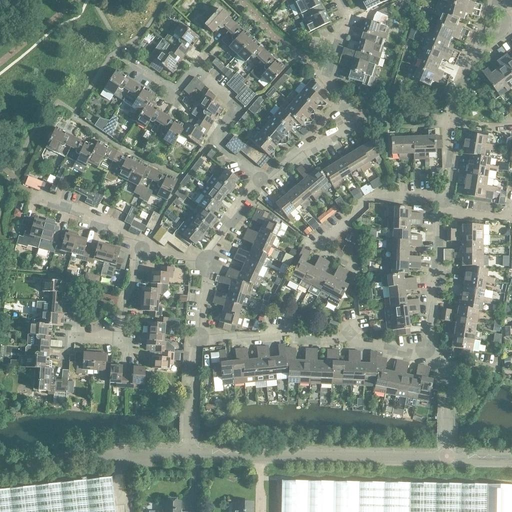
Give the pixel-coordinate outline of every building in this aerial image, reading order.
[(293,4),(299,15),(300,14),(300,15),(321,5),(318,0),(293,0),(295,3),(293,4)] [(389,0),(360,0),(366,11),(390,0),(389,0)] [(404,2),(400,0),(391,5),(401,9),(404,2)] [(448,0),(448,3),(481,11),(482,5),(469,2),(469,0),(448,0)] [(481,11),(448,3),(446,11),(444,11),(443,14),(460,19),(465,20),(466,14),(479,17),(481,11)] [(330,22),(321,5),(300,15),(304,21),(302,22),(308,33),(330,22)] [(220,25),(228,32),(236,24),(219,9),(204,25),(213,33),(220,25)] [(443,14),(439,12),(437,15),(440,16),(436,24),(438,25),(468,37),(470,32),(457,26),(460,19),(443,14)] [(166,43),(167,42),(176,49),(185,56),(198,38),(180,25),(181,24),(177,21),(163,40),(166,43)] [(366,21),(360,40),(382,46),(384,40),(386,40),(390,28),(366,21)] [(252,38),(236,24),(228,32),(221,40),(237,55),(252,38)] [(465,43),(468,37),(438,25),(435,33),(431,31),(429,34),(450,43),(452,38),(465,43)] [(452,57),(458,59),(461,54),(448,48),(450,43),(429,34),(428,38),(425,45),(429,47),(452,57)] [(268,53),(252,38),(237,55),(245,63),(253,55),(260,62),(268,53)] [(360,40),(354,59),(378,66),(384,47),(382,46),(360,40)] [(172,74),(185,56),(176,49),(167,42),(166,43),(162,48),(164,49),(162,52),(161,51),(150,66),(159,73),(163,68),(172,74)] [(458,59),(452,57),(429,47),(426,55),(421,53),(420,56),(441,65),(443,60),(456,65),(458,59)] [(285,68),(268,53),(260,62),(261,62),(250,73),(258,80),(259,80),(261,77),(269,85),(285,68)] [(503,59),(511,71),(511,60),(508,55),(503,59)] [(131,62),(144,69),(147,63),(135,56),(131,62)] [(420,69),(449,82),(451,76),(439,70),(441,65),(420,56),(419,60),(423,62),(420,69)] [(211,63),(221,72),(225,68),(215,59),(211,63)] [(374,78),(378,66),(354,59),(350,71),(352,71),(350,79),(370,85),(372,77),(374,78)] [(511,88),(511,71),(503,59),(498,62),(502,68),(497,71),(510,89),(511,88)] [(420,69),(418,68),(414,76),(412,75),(411,79),(431,88),(434,82),(446,87),(449,82),(420,69)] [(510,89),(497,71),(493,75),(489,69),(483,73),(501,97),(510,89)] [(116,70),(104,90),(100,95),(109,101),(113,95),(114,96),(123,101),(135,82),(116,70)] [(234,92),(242,83),(244,80),(237,73),(226,85),(229,88),(234,92)] [(242,83),(234,92),(238,96),(246,87),(243,84),(249,78),(247,77),(244,80),(242,83)] [(299,95),(315,110),(318,107),(325,106),(327,104),(315,94),(320,88),(311,81),(306,87),(301,83),(294,91),(299,95)] [(154,94),(135,82),(123,101),(132,107),(141,113),(148,103),(148,104),(154,94)] [(478,83),(474,87),(479,93),(483,90),(478,83)] [(211,127),(217,118),(223,108),(213,102),(216,97),(208,90),(204,97),(204,96),(192,115),(198,119),(201,121),(211,127)] [(292,104),(312,121),(314,120),(313,112),(315,110),(299,95),(292,104)] [(151,119),(160,125),(166,115),(148,104),(148,103),(141,113),(135,122),(145,129),(151,119)] [(284,112),(301,126),(303,124),(311,123),(312,121),(292,104),(285,112),(284,112)] [(273,117),(290,131),(292,128),(300,128),(301,126),(284,112),(285,112),(280,108),(273,117)] [(173,146),(176,142),(180,134),(185,127),(166,115),(160,125),(169,131),(163,140),(173,146)] [(266,125),(287,143),(288,141),(288,134),(290,131),(273,117),(266,125)] [(187,139),(199,146),(211,127),(201,121),(198,119),(195,124),(194,121),(192,120),(189,120),(189,122),(188,121),(185,127),(180,134),(176,142),(183,146),(187,139)] [(102,132),(105,127),(99,123),(96,128),(102,132)] [(105,127),(104,129),(110,132),(113,126),(108,123),(105,127)] [(259,134),(276,148),(278,145),(285,145),(287,143),(266,125),(259,134)] [(56,153),(66,158),(76,138),(56,128),(53,134),(52,133),(51,133),(50,133),(49,134),(48,137),(48,138),(48,139),(50,140),(46,148),(56,153)] [(441,137),(435,137),(435,131),(428,131),(428,137),(424,137),(425,160),(425,165),(429,165),(428,153),(436,153),(435,149),(441,149),(441,137)] [(467,133),(465,144),(486,147),(486,150),(490,151),(491,145),(487,144),(488,137),(467,133)] [(259,134),(252,142),(255,145),(260,149),(265,154),(270,158),(272,160),(274,158),(273,150),(276,148),(259,134)] [(230,142),(241,151),(245,145),(234,136),(230,142)] [(413,138),(413,154),(420,154),(421,160),(425,160),(424,137),(413,138)] [(66,158),(75,162),(72,168),(83,173),(88,162),(95,147),(76,138),(66,158)] [(403,160),(402,138),(391,139),(391,155),(399,155),(399,161),(403,160)] [(407,154),(413,154),(413,138),(402,138),(403,160),(407,160),(407,154)] [(245,145),(241,151),(240,151),(246,155),(255,145),(252,142),(249,140),(245,145)] [(103,157),(113,162),(118,152),(98,142),(95,147),(88,162),(98,167),(103,157)] [(241,151),(230,142),(225,147),(236,156),(240,151),(241,151)] [(370,142),(360,148),(369,162),(374,159),(378,164),(381,161),(370,142)] [(485,157),(489,158),(490,151),(494,151),(495,146),(491,145),(490,151),(486,150),(486,147),(465,144),(463,154),(471,155),(485,157)] [(246,155),(251,160),(260,149),(255,145),(246,155)] [(146,148),(142,155),(146,157),(150,150),(146,148)] [(351,154),(363,173),(372,167),(369,162),(360,148),(351,154)] [(251,160),(256,164),(265,154),(260,149),(251,160)] [(216,153),(211,150),(206,156),(211,160),(216,153)] [(127,182),(137,161),(118,152),(113,162),(104,179),(111,182),(115,181),(117,177),(127,182)] [(261,169),(270,158),(265,154),(256,164),(261,169)] [(359,175),(363,173),(351,154),(342,160),(350,174),(356,170),(359,175)] [(494,172),(495,166),(491,166),(492,158),(489,158),(485,157),(471,155),(469,165),(490,169),(490,171),(494,172)] [(344,177),(350,174),(342,160),(332,165),(344,184),(348,182),(344,177)] [(137,161),(127,182),(137,186),(133,193),(140,196),(138,199),(143,201),(144,199),(146,193),(157,171),(137,161)] [(320,173),(332,186),(335,190),(344,184),(332,165),(321,173),(320,173)] [(489,179),(490,171),(490,169),(469,165),(467,175),(489,179)] [(214,176),(233,191),(236,187),(234,185),(238,180),(221,167),(214,176)] [(323,193),(309,176),(301,167),(296,171),(304,180),(301,183),(311,196),(315,200),(323,193)] [(320,173),(321,173),(317,169),(309,176),(323,193),(332,186),(320,173)] [(177,181),(157,171),(146,193),(144,199),(147,201),(150,195),(156,198),(157,196),(167,201),(177,181)] [(56,193),(64,178),(57,175),(50,190),(56,193)] [(225,198),(228,194),(230,195),(233,191),(214,176),(213,175),(206,184),(225,198)] [(491,192),(492,187),(487,186),(489,179),(467,175),(466,185),(487,189),(487,192),(491,192)] [(42,182),(28,177),(25,176),(23,183),(25,184),(24,185),(39,191),(42,182)] [(306,200),(311,196),(301,183),(292,190),(307,207),(310,204),(306,200)] [(221,203),(225,198),(206,184),(199,193),(205,197),(220,208),(223,204),(221,203)] [(84,196),(87,198),(90,192),(77,185),(74,191),(84,196)] [(485,199),(487,192),(487,189),(466,185),(464,196),(485,199)] [(304,210),(307,207),(292,190),(284,197),(295,209),(300,205),(304,210)] [(96,195),(91,206),(97,209),(105,194),(98,191),(96,195)] [(359,197),(356,191),(351,194),(355,200),(359,197)] [(91,206),(96,195),(90,192),(85,203),(91,206)] [(211,215),(214,211),(217,213),(220,208),(205,197),(198,206),(202,209),(203,209),(211,215)] [(289,214),(295,209),(284,197),(275,204),(290,221),(293,218),(289,214)] [(131,225),(138,210),(132,207),(124,222),(131,225)] [(387,219),(422,220),(422,214),(410,214),(410,208),(394,208),(388,207),(387,219)] [(203,209),(202,209),(196,218),(209,227),(209,228),(211,230),(214,225),(212,223),(216,218),(211,215),(203,209)] [(260,230),(276,237),(280,226),(266,220),(269,214),(257,209),(252,220),(263,226),(260,230)] [(152,231),(160,216),(154,212),(146,228),(152,231)] [(205,232),(209,228),(209,227),(196,218),(190,214),(184,222),(204,238),(207,234),(205,232)] [(38,249),(45,222),(34,219),(24,217),(22,225),(26,226),(23,238),(19,236),(17,244),(27,247),(27,246),(38,249)] [(313,231),(319,226),(312,218),(306,223),(313,231)] [(177,219),(172,225),(176,228),(181,222),(177,219)] [(422,220),(387,219),(387,230),(393,230),(394,230),(409,230),(410,226),(422,226),(422,220)] [(45,222),(38,249),(54,253),(58,241),(59,235),(54,233),(56,225),(45,222)] [(177,240),(188,248),(192,243),(195,245),(199,241),(201,242),(204,238),(184,222),(177,231),(181,235),(177,240)] [(446,230),(446,236),(483,236),(483,225),(461,225),(461,233),(458,233),(458,230),(446,230)] [(158,243),(167,232),(161,228),(153,239),(158,243)] [(276,237),(260,230),(258,234),(248,229),(245,235),(271,246),(276,237)] [(393,240),(421,242),(421,236),(409,235),(409,230),(394,230),(393,230),(393,240)] [(168,242),(173,246),(177,240),(181,235),(177,231),(176,231),(172,236),(168,242)] [(167,232),(158,243),(164,247),(168,242),(172,236),(167,232)] [(65,252),(72,254),(76,237),(65,234),(63,242),(58,241),(54,253),(64,256),(65,252)] [(251,249),(266,256),(271,246),(245,235),(242,240),(253,245),(251,249)] [(461,238),(461,246),(483,246),(483,236),(446,236),(446,241),(458,242),(458,238),(461,238)] [(77,259),(87,262),(90,250),(85,248),(87,240),(76,237),(72,254),(78,255),(77,259)] [(188,248),(177,240),(173,246),(184,254),(188,248)] [(421,242),(393,240),(386,240),(385,251),(392,251),(409,252),(409,247),(421,248),(421,242)] [(98,261),(104,263),(109,246),(98,243),(96,251),(90,250),(87,262),(97,265),(98,261)] [(120,249),(109,246),(104,263),(101,275),(112,278),(114,269),(120,271),(120,269),(124,270),(128,255),(119,250),(120,249)] [(461,253),(457,253),(457,259),(461,259),(461,256),(483,256),(483,246),(461,246),(461,253)] [(289,281),(298,286),(309,266),(305,264),(310,253),(305,250),(302,248),(296,259),(299,261),(297,264),(295,268),(292,275),(289,281)] [(442,258),(452,258),(453,248),(442,248),(442,258)] [(266,256),(251,249),(249,254),(238,249),(236,254),(262,266),(266,256)] [(409,252),(392,251),(392,262),(420,263),(420,257),(408,257),(409,252)] [(262,266),(236,254),(233,260),(244,265),(242,269),(257,276),(262,266)] [(483,270),(483,269),(483,256),(461,256),(461,259),(461,267),(466,267),(466,266),(483,270)] [(308,291),(311,285),(324,260),(319,257),(314,268),(309,266),(298,286),(308,291)] [(311,285),(321,290),(328,276),(324,274),(330,263),(324,260),(311,285)] [(391,276),(403,275),(403,274),(408,274),(408,269),(420,269),(420,263),(392,262),(385,262),(385,276),(391,276)] [(487,270),(483,269),(483,270),(466,266),(466,267),(464,277),(486,281),(485,283),(489,284),(490,278),(486,278),(487,270)] [(148,284),(151,284),(168,285),(168,278),(172,279),(173,268),(160,267),(160,273),(151,272),(151,275),(148,274),(148,284)] [(330,295),(344,270),(338,267),(333,278),(328,276),(321,290),(318,296),(328,300),(330,295)] [(229,280),(253,287),(258,289),(263,278),(257,276),(242,269),(240,273),(229,268),(225,278),(229,279),(229,280)] [(344,270),(330,295),(328,300),(338,305),(341,300),(348,286),(343,283),(349,273),(344,270)] [(391,276),(385,276),(380,277),(381,288),(388,287),(416,284),(415,278),(404,280),(403,275),(391,276)] [(225,278),(220,277),(218,283),(230,286),(229,291),(250,297),(253,287),(229,280),(229,279),(225,278)] [(484,291),(485,283),(486,281),(464,277),(463,287),(484,291)] [(53,293),(52,303),(64,304),(66,282),(43,280),(42,292),(53,293)] [(139,291),(138,300),(158,301),(159,295),(162,295),(167,291),(168,285),(151,284),(150,289),(142,289),(142,291),(139,291)] [(389,298),(405,296),(405,291),(417,290),(416,284),(388,287),(389,298)] [(483,298),(484,291),(463,287),(461,297),(483,301),(482,303),(486,304),(487,299),(483,298)] [(250,297),(229,291),(227,295),(216,292),(214,298),(241,306),(247,307),(250,297)] [(268,302),(270,294),(265,292),(262,301),(268,302)] [(405,296),(389,298),(390,309),(419,306),(418,300),(406,301),(405,296)] [(479,310),(479,311),(481,311),(482,303),(483,301),(461,297),(460,307),(479,310)] [(223,312),(238,316),(241,306),(214,298),(212,304),(224,307),(223,312)] [(148,318),(157,318),(161,318),(162,308),(158,308),(158,301),(138,300),(137,309),(140,309),(140,311),(149,312),(148,318)] [(62,327),(64,304),(52,303),(37,302),(36,314),(41,315),(40,319),(34,321),(34,324),(40,324),(40,325),(51,325),(51,326),(62,327)] [(419,306),(390,309),(384,310),(385,320),(408,318),(407,313),(419,311),(419,306)] [(460,307),(457,307),(456,314),(453,314),(454,311),(442,309),(441,315),(477,321),(479,311),(479,310),(460,307)] [(287,311),(283,318),(292,320),(295,315),(287,311)] [(238,316),(223,312),(218,328),(229,332),(231,326),(241,329),(244,318),(238,316)] [(455,320),(454,327),(475,331),(477,321),(441,315),(440,321),(452,322),(453,319),(455,320)] [(169,319),(161,318),(157,318),(156,324),(148,323),(147,334),(164,335),(165,329),(169,329),(169,319)] [(408,318),(385,320),(386,332),(397,330),(398,336),(410,335),(408,318)] [(50,347),(51,326),(51,325),(40,325),(40,324),(34,324),(29,324),(28,335),(39,336),(38,347),(50,347)] [(453,335),(449,334),(448,340),(452,340),(453,337),(474,341),(475,331),(454,327),(453,335)] [(154,352),(161,352),(174,353),(174,348),(168,342),(164,342),(164,335),(147,334),(144,334),(143,343),(146,343),(146,345),(155,346),(154,352)] [(473,357),(474,351),(478,352),(479,342),(474,341),(453,337),(452,340),(451,348),(461,349),(460,355),(473,357)] [(20,351),(20,343),(4,342),(3,350),(20,351)] [(285,348),(284,345),(278,345),(279,357),(274,358),(276,374),(287,373),(285,354),(285,348)] [(48,369),(50,347),(38,347),(28,346),(25,348),(25,354),(27,356),(26,368),(35,369),(35,368),(48,369)] [(277,380),(276,374),(274,358),(269,358),(268,346),(262,347),(266,381),(277,380)] [(253,360),(255,382),(266,381),(262,347),(256,348),(258,360),(253,360)] [(299,384),(300,361),(295,361),(296,349),(285,348),(285,354),(287,373),(288,373),(288,383),(299,384)] [(244,383),(241,349),(235,350),(236,362),(231,362),(234,385),(244,383)] [(255,382),(253,360),(248,361),(247,349),(241,349),(244,383),(255,382)] [(310,384),(311,350),(305,349),(305,361),(300,361),(299,384),(310,384)] [(87,371),(93,371),(95,351),(87,350),(86,353),(75,352),(74,363),(77,364),(76,374),(87,374),(87,371)] [(320,385),(322,362),(317,362),(317,350),(311,350),(310,384),(320,385)] [(331,385),(333,351),(327,350),(326,362),(322,362),(320,385),(331,385)] [(99,375),(110,376),(111,366),(111,363),(105,363),(106,354),(103,354),(103,351),(95,351),(93,371),(100,371),(99,375)] [(234,385),(231,362),(227,363),(225,351),(219,352),(220,363),(212,364),(213,379),(221,378),(222,380),(222,386),(234,385)] [(333,351),(331,385),(342,386),(343,363),(338,363),(339,351),(333,351)] [(353,386),(354,351),(348,351),(348,363),(343,363),(342,386),(353,386)] [(354,351),(353,386),(364,387),(365,364),(360,364),(360,352),(354,351)] [(173,361),(179,361),(180,356),(174,355),(174,353),(161,352),(161,358),(152,357),(152,369),(169,370),(169,363),(173,364),(173,361)] [(376,357),(376,352),(370,352),(369,364),(365,364),(364,387),(374,387),(376,362),(376,357)] [(385,395),(389,372),(385,371),(387,359),(376,357),(376,362),(374,387),(373,392),(385,395)] [(395,397),(402,362),(396,361),(394,373),(389,372),(385,395),(395,397)] [(406,399),(410,376),(406,375),(408,363),(402,362),(395,397),(406,399)] [(417,401),(424,367),(418,365),(415,377),(410,376),(406,399),(417,401)] [(111,366),(110,376),(109,383),(116,384),(116,387),(126,388),(127,376),(121,375),(122,367),(111,366)] [(127,376),(126,388),(137,389),(137,385),(143,385),(150,385),(151,373),(144,373),(145,368),(133,367),(133,376),(127,376)] [(424,367),(417,401),(428,403),(431,390),(432,383),(432,381),(427,379),(429,368),(424,367)] [(51,369),(48,369),(35,368),(35,369),(33,391),(46,392),(46,395),(53,395),(53,405),(66,406),(67,390),(67,384),(68,381),(51,380),(51,369)] [(437,391),(439,384),(434,383),(432,383),(431,390),(433,390),(437,391)] [(511,511),(511,487),(281,483),(280,511),(114,511),(111,478),(0,490),(0,511),(511,511)] [(180,511),(180,502),(164,501),(164,511),(180,511)] [(252,511),(253,503),(236,503),(235,511),(252,511)]
